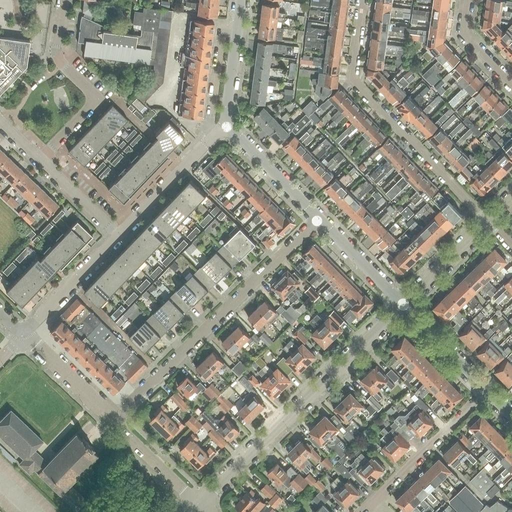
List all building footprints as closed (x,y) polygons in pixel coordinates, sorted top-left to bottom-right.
[(274,0),(274,5),(264,4),(264,6),(263,6),(262,10),(263,11),(263,15),(285,18),(286,13),(279,12),(280,1),(274,0)] [(348,6),(311,0),(310,5),(321,7),(321,6),(332,8),(331,13),(346,15),(347,15),(348,9),(347,8),(348,6)] [(393,2),(376,0),(375,0),(375,7),(376,7),(376,10),(402,13),(403,8),(392,7),(393,2)] [(422,0),(422,1),(433,2),(433,7),(448,10),(449,10),(450,2),(449,2),(450,0),(449,0),(422,0)] [(511,1),(500,0),(487,0),(487,1),(486,1),(485,9),(502,11),(503,6),(506,6),(506,5),(511,6),(511,1)] [(153,65),(154,63),(154,57),(155,51),(156,46),(156,40),(157,34),(158,28),(159,22),(159,16),(160,10),(143,8),(142,12),(134,11),(132,24),(141,25),(140,30),(141,30),(140,36),(103,31),(104,26),(90,20),(91,16),(97,2),(84,1),(82,12),(85,13),(83,17),(82,16),(80,19),(79,34),(78,42),(85,43),(83,55),(149,64),(153,65)] [(198,14),(214,16),(216,17),(217,9),(216,9),(216,6),(199,4),(186,3),(185,7),(189,7),(189,8),(198,9),(198,14)] [(448,10),(433,7),(432,12),(413,10),(412,15),(447,19),(447,17),(448,17),(449,10),(448,10)] [(484,12),(483,19),(501,22),(501,16),(511,17),(511,12),(502,11),(485,9),(486,9),(485,12),(484,12)] [(373,19),(390,21),(391,16),(410,19),(410,14),(402,13),(376,10),(375,12),(374,12),(373,19)] [(325,16),(324,22),(345,25),(345,24),(346,25),(347,18),(346,18),(346,15),(331,13),(320,11),(320,16),(325,16)] [(281,22),(284,22),(285,18),(263,15),(262,19),(261,19),(261,24),(261,25),(277,27),(278,22),(281,22)] [(412,19),(418,20),(431,22),(430,26),(447,29),(448,21),(447,21),(447,19),(412,15),(412,19)] [(390,26),(390,21),(373,19),(372,26),(373,26),(373,28),(409,33),(410,29),(407,28),(407,27),(401,26),(401,27),(390,26)] [(483,19),(484,20),(484,22),(483,22),(482,28),(485,31),(486,30),(488,33),(488,34),(491,38),(493,38),(494,39),(498,36),(502,31),(500,28),(501,22),(496,21),(483,19)] [(188,32),(212,35),(213,23),(190,20),(188,32)] [(511,24),(499,37),(495,41),(497,43),(497,44),(502,49),(511,39),(511,34),(510,32),(511,30),(511,24)] [(260,37),(265,38),(282,40),(284,28),(277,27),(261,25),(261,30),(260,30),(259,35),(260,35),(260,37)] [(345,27),(329,25),(329,30),(307,28),(307,32),(318,33),(328,35),(328,34),(343,36),(344,34),(345,34),(346,27),(345,27)] [(418,30),(417,34),(422,35),(428,36),(444,38),(445,35),(446,36),(447,29),(430,26),(429,31),(418,30)] [(388,35),(409,38),(409,33),(373,28),(373,31),(372,31),(371,38),(388,40),(388,35)] [(187,43),(210,47),(212,35),(188,32),(187,43)] [(306,36),(305,40),(342,46),(342,43),(343,43),(344,37),(343,37),(343,36),(328,34),(328,35),(327,40),(317,38),(306,36)] [(434,55),(435,56),(448,44),(444,41),(444,38),(428,36),(427,47),(429,49),(423,55),(428,60),(434,55)] [(27,57),(29,41),(3,37),(3,38),(0,37),(0,93),(26,66),(27,57)] [(388,40),(371,38),(370,45),(371,45),(370,47),(398,51),(405,52),(405,47),(387,45),(388,40)] [(511,39),(502,49),(503,49),(505,50),(504,51),(509,57),(511,54),(511,39)] [(305,40),(305,45),(321,47),(320,53),(326,53),(342,55),(343,49),(342,49),(342,46),(305,40)] [(258,54),(271,56),(272,50),(277,51),(278,50),(285,51),(285,45),(278,45),(273,44),(259,42),(258,54)] [(185,55),(209,58),(210,47),(187,43),(185,54),(185,55)] [(422,76),(425,79),(453,52),(452,50),(453,50),(448,44),(435,56),(434,55),(438,60),(422,76)] [(368,56),(385,59),(385,54),(397,55),(398,51),(370,47),(370,50),(369,49),(368,56)] [(398,51),(397,55),(396,60),(403,61),(404,56),(405,52),(398,51)] [(440,79),(436,75),(445,66),(449,70),(461,58),(456,53),(455,54),(453,52),(425,79),(431,85),(434,85),(440,79)] [(182,53),(180,67),(184,67),(207,70),(209,58),(185,55),(185,54),(182,53)] [(326,53),(325,56),(325,59),(313,57),(313,61),(340,64),(340,62),(341,62),(342,55),(326,53)] [(256,66),(270,68),(271,56),(258,54),(256,66)] [(368,66),(372,67),(384,69),(384,68),(395,70),(395,66),(396,65),(395,65),(384,64),(385,59),(368,56),(367,64),(368,64),(368,66)] [(464,63),(461,60),(434,87),(434,88),(437,90),(452,75),(457,79),(458,80),(469,68),(470,68),(464,62),(464,63)] [(340,64),(313,61),(313,65),(324,67),(323,72),(338,74),(339,74),(340,68),(339,67),(340,64)] [(268,80),(270,68),(256,66),(254,78),(268,80)] [(182,79),(206,82),(207,70),(184,67),(182,79)] [(372,69),(367,68),(366,75),(372,81),(372,82),(378,88),(378,87),(379,88),(388,79),(387,78),(390,75),(387,71),(372,69)] [(465,87),(476,76),(477,75),(472,69),(471,70),(469,68),(458,80),(457,79),(450,86),(453,89),(460,83),(464,87),(465,87)] [(406,80),(412,74),(413,73),(410,70),(403,77),(406,80)] [(315,92),(322,100),(336,87),(337,80),(338,80),(339,76),(338,75),(338,74),(323,72),(319,72),(318,79),(312,79),(312,84),(316,84),(315,92)] [(415,78),(412,74),(406,80),(409,83),(415,78)] [(163,76),(152,75),(152,78),(159,86),(162,83),(163,76)] [(472,95),(480,87),(481,86),(484,83),(479,77),(478,78),(476,76),(465,87),(464,87),(450,100),(448,102),(449,102),(453,106),(459,101),(459,99),(467,90),(472,95)] [(392,79),(381,90),(381,91),(385,96),(386,96),(388,98),(406,80),(403,77),(396,83),(392,79)] [(159,86),(152,78),(148,82),(155,90),(159,86)] [(268,80),(254,78),(253,90),(267,92),(268,85),(276,86),(277,81),(268,80)] [(181,91),(204,94),(206,82),(182,79),(181,91)] [(395,104),(395,105),(407,94),(403,90),(409,84),(409,83),(406,80),(388,98),(390,99),(389,100),(394,105),(395,104)] [(155,90),(148,82),(144,86),(151,94),(155,90)] [(485,85),(482,88),(466,103),(469,106),(476,100),(480,104),(481,104),(493,93),(493,92),(488,86),(487,87),(485,85)] [(151,94),(144,86),(140,90),(147,98),(151,94)] [(426,94),(427,93),(430,90),(427,86),(423,90),(422,91),(419,94),(422,97),(426,94)] [(335,106),(346,95),(340,88),(324,102),(321,104),(319,107),(323,111),(332,102),(335,106)] [(147,98),(140,90),(135,95),(143,102),(147,98)] [(266,99),(267,92),(253,90),(251,102),(251,101),(251,102),(265,104),(266,99)] [(179,103),(203,106),(204,94),(181,91),(179,103)] [(481,104),(480,104),(473,110),(477,114),(480,111),(484,107),(487,111),(488,112),(500,100),(501,100),(495,94),(494,95),(493,93),(481,104)] [(408,95),(396,107),(403,115),(422,97),(419,94),(413,100),(408,95)] [(150,109),(143,102),(135,95),(128,102),(143,117),(150,109)] [(334,121),(353,102),(351,100),(352,99),(347,95),(346,95),(335,106),(339,109),(331,117),(334,121)] [(442,99),(438,95),(429,104),(433,108),(442,99)] [(422,97),(403,115),(411,123),(423,111),(418,106),(425,100),(422,97)] [(487,111),(481,118),(484,121),(491,115),(495,119),(508,107),(502,102),(500,100),(488,112),(487,111)] [(308,117),(310,115),(318,108),(311,101),(301,110),(308,117)] [(348,119),(360,108),(356,103),(355,104),(353,102),(354,102),(354,101),(353,102),(334,121),(336,124),(345,116),(348,119)] [(201,118),(203,106),(179,103),(178,115),(201,118)] [(272,110),(276,113),(281,108),(278,103),(272,110)] [(418,129),(419,130),(430,119),(426,114),(433,108),(429,104),(423,111),(411,123),(418,130),(418,129)] [(112,105),(105,112),(121,126),(127,120),(112,105)] [(458,111),(458,113),(460,115),(466,109),(463,106),(458,111)] [(272,117),(273,116),(264,108),(254,118),(262,126),(272,116),(272,117)] [(352,123),(335,140),(338,143),(344,138),(344,137),(347,134),(366,116),(364,114),(365,113),(360,108),(348,119),(352,123)] [(426,139),(454,112),(450,108),(435,123),(430,119),(419,130),(420,130),(419,131),(424,137),(425,136),(426,137),(425,138),(426,139)] [(151,109),(147,114),(151,118),(155,113),(151,109)] [(511,111),(509,109),(501,117),(510,126),(511,124),(511,111)] [(105,112),(99,118),(115,133),(121,126),(105,112)] [(280,119),(284,122),(290,117),(287,112),(280,119)] [(151,118),(147,114),(141,120),(145,124),(151,118)] [(454,114),(431,137),(428,139),(431,142),(430,143),(435,148),(435,147),(436,148),(448,136),(447,136),(443,131),(450,125),(449,125),(453,120),(457,117),(454,114)] [(281,125),(271,135),(279,143),(279,144),(289,134),(293,131),(296,134),(310,120),(305,115),(295,124),(293,122),(289,126),(285,122),(281,125)] [(281,125),(273,116),(272,117),(272,116),(262,126),(271,135),(281,125)] [(358,129),(362,133),(373,122),(369,117),(368,118),(366,116),(347,134),(350,137),(350,138),(358,129)] [(183,136),(177,130),(181,126),(171,117),(168,121),(161,128),(177,143),(183,136)] [(474,125),(467,117),(463,121),(470,129),(474,125)] [(99,118),(93,125),(108,139),(115,133),(99,118)] [(321,120),(316,124),(318,126),(320,128),(325,124),(321,120)] [(362,133),(366,137),(357,145),(360,148),(379,129),(378,127),(373,122),(362,133)] [(448,136),(436,148),(438,150),(438,151),(442,156),(443,155),(455,144),(451,139),(460,130),(464,125),(461,122),(457,127),(447,136),(448,136)] [(93,125),(87,131),(102,146),(108,139),(93,125)] [(478,137),(482,133),(474,125),(470,129),(473,132),(478,137)] [(154,140),(151,143),(165,155),(168,152),(177,143),(161,128),(155,135),(157,137),(154,140)] [(292,156),(296,160),(308,149),(305,146),(307,144),(307,145),(314,138),(320,132),(316,128),(310,134),(290,153),(292,155),(292,156)] [(371,143),(375,147),(386,136),(387,135),(382,131),(381,131),(379,129),(360,148),(363,151),(371,143)] [(443,155),(446,158),(445,159),(450,163),(451,163),(463,152),(458,147),(469,136),(473,132),(470,129),(455,144),(443,155)] [(87,131),(80,138),(96,153),(102,146),(87,131)] [(298,139),(295,136),(283,147),(288,152),(288,151),(290,153),(310,134),(307,131),(298,139)] [(30,140),(39,148),(46,140),(37,132),(30,140)] [(492,136),(511,156),(511,141),(510,139),(505,143),(495,133),(492,136)] [(344,138),(338,143),(341,146),(350,137),(347,134),(344,137),(344,138)] [(80,138),(74,144),(90,159),(96,153),(80,138)] [(326,138),(326,139),(320,145),(312,153),(308,149),(296,160),(301,165),(301,164),(303,166),(329,141),(326,138)] [(389,138),(385,141),(370,156),(373,159),(380,152),(384,156),(396,145),(391,140),(390,140),(388,139),(389,138)] [(511,159),(511,160),(492,139),(489,142),(493,146),(493,147),(497,151),(493,156),(507,171),(511,166),(511,159)] [(304,169),(309,174),(321,162),(318,160),(327,151),(326,150),(332,144),(329,141),(303,166),(305,168),(304,169)] [(151,143),(145,149),(160,164),(167,158),(165,155),(151,143)] [(74,144),(68,151),(83,166),(90,159),(74,144)] [(384,156),(388,161),(375,173),(374,171),(369,176),(373,180),(402,153),(400,151),(401,150),(396,145),(384,156)] [(493,156),(484,147),(481,150),(489,159),(485,164),(488,167),(499,179),(506,173),(505,172),(506,171),(507,171),(493,156)] [(357,151),(352,156),(354,159),(363,151),(360,148),(357,151)] [(145,149),(139,156),(154,171),(160,164),(145,149)] [(339,152),(333,158),(335,160),(342,154),(339,152)] [(463,152),(451,163),(451,164),(456,170),(456,169),(459,172),(459,171),(461,173),(467,167),(465,166),(471,160),(463,152)] [(394,167),(397,171),(409,159),(404,154),(403,154),(402,153),(373,180),(376,183),(394,167)] [(342,154),(335,160),(338,163),(344,158),(345,157),(342,154)] [(231,160),(226,155),(217,163),(213,160),(203,170),(212,179),(221,171),(231,160)] [(139,156),(132,162),(148,177),(154,171),(139,156)] [(7,157),(0,164),(0,172),(4,177),(16,165),(7,157)] [(333,158),(325,166),(321,162),(309,174),(313,178),(314,177),(316,179),(335,160),(333,158)] [(231,160),(221,171),(224,174),(220,178),(223,181),(238,167),(236,165),(236,163),(234,161),(232,161),(231,160)] [(322,187),(326,183),(334,175),(330,172),(338,163),(335,160),(316,179),(318,181),(317,182),(322,187)] [(411,161),(399,172),(403,177),(386,193),(389,197),(417,168),(415,167),(416,166),(411,161)] [(132,162),(126,169),(142,184),(148,177),(132,162)] [(482,171),(480,169),(477,166),(476,164),(475,165),(472,168),(476,173),(477,173),(490,186),(493,184),(493,185),(499,179),(488,167),(487,167),(482,171)] [(16,165),(4,177),(13,185),(24,173),(16,165)] [(240,169),(238,167),(223,181),(226,184),(230,180),(234,184),(245,174),(244,173),(244,172),(242,169),(240,169)] [(336,177),(328,186),(324,189),(329,194),(329,193),(331,195),(355,172),(357,170),(354,167),(345,176),(344,175),(339,180),(336,177)] [(461,173),(470,183),(470,184),(474,189),(475,188),(481,195),(482,195),(482,196),(488,190),(488,189),(490,186),(477,173),(476,173),(474,175),(467,167),(461,173)] [(417,168),(389,197),(391,199),(409,183),(413,187),(424,175),(419,169),(419,170),(417,168)] [(126,169),(120,175),(136,190),(142,184),(126,169)] [(358,175),(355,172),(331,195),(333,197),(333,198),(337,202),(349,191),(346,187),(354,179),(358,175)] [(24,173),(13,185),(21,193),(33,181),(24,173)] [(234,192),(237,195),(251,181),(249,179),(249,177),(247,175),(246,175),(245,174),(234,184),(238,188),(234,192)] [(120,175),(114,182),(129,197),(136,190),(120,175)] [(413,187),(417,191),(409,198),(412,201),(431,183),(429,181),(430,180),(424,175),(413,187)] [(191,180),(184,187),(200,202),(206,195),(191,180)] [(349,191),(337,202),(342,207),(342,206),(344,208),(369,183),(366,180),(363,183),(354,191),(351,189),(349,191)] [(33,181),(21,193),(30,201),(41,189),(33,181)] [(251,181),(237,195),(240,198),(244,194),(248,198),(258,188),(257,187),(257,186),(255,183),(254,183),(251,181)] [(114,182),(107,189),(123,204),(129,197),(114,182)] [(369,183),(344,208),(346,210),(346,211),(350,216),(362,204),(358,200),(372,186),(369,183)] [(426,201),(435,193),(438,189),(434,184),(433,185),(431,183),(412,201),(411,202),(414,205),(423,197),(426,201)] [(184,187),(178,194),(194,209),(200,202),(184,187)] [(258,188),(248,198),(251,202),(247,206),(250,209),(265,195),(263,192),(263,191),(260,189),(259,189),(258,188)] [(41,189),(30,201),(38,209),(49,197),(41,189)] [(439,191),(431,199),(442,209),(454,222),(459,217),(458,217),(461,214),(439,191)] [(178,194),(172,200),(187,215),(194,209),(178,194)] [(267,197),(265,195),(250,209),(253,212),(257,208),(261,212),(271,201),(271,199),(269,197),(267,197)] [(11,197),(6,202),(9,205),(14,200),(11,197)] [(47,217),(55,209),(58,205),(49,197),(38,209),(47,217)] [(374,199),(366,207),(362,204),(350,216),(355,220),(357,221),(377,201),(374,199)] [(13,209),(18,204),(14,200),(9,205),(13,209)] [(172,200),(165,207),(181,222),(187,215),(172,200)] [(271,201),(261,212),(253,219),(253,222),(256,225),(263,218),(266,222),(280,208),(274,203),(271,201)] [(377,201),(357,221),(359,223),(358,224),(363,229),(375,217),(371,213),(380,204),(377,201)] [(210,212),(214,216),(221,209),(217,205),(210,212)] [(390,215),(395,210),(390,205),(387,209),(389,211),(378,221),(375,217),(363,229),(367,233),(368,233),(370,235),(390,215)] [(427,210),(423,206),(416,214),(419,217),(424,213),(431,220),(426,224),(439,237),(445,232),(444,231),(446,229),(427,210),(426,211),(427,210)] [(165,207),(159,213),(175,228),(181,222),(165,207)] [(407,207),(400,213),(407,220),(413,214),(413,213),(407,207)] [(455,223),(454,222),(442,209),(437,214),(430,207),(427,210),(446,229),(448,227),(449,228),(455,223)] [(266,227),(262,232),(266,236),(286,216),(285,215),(285,214),(280,208),(266,222),(270,225),(268,227),(266,227)] [(226,215),(222,211),(217,217),(221,220),(226,215)] [(22,218),(26,221),(31,216),(27,213),(22,218)] [(159,213),(153,220),(169,235),(175,228),(159,213)] [(204,219),(208,223),(213,218),(209,214),(204,219)] [(376,242),(388,230),(384,226),(393,218),(390,215),(370,235),(372,237),(371,237),(376,242)] [(31,216),(26,221),(30,225),(34,220),(31,216)] [(262,241),(269,249),(275,243),(271,239),(279,231),(283,235),(295,224),(287,216),(286,216),(266,236),(262,241)] [(203,227),(208,223),(204,219),(199,224),(203,227)] [(153,220),(147,226),(162,241),(169,235),(153,220)] [(70,228),(86,242),(92,236),(76,221),(70,228)] [(412,224),(431,244),(433,242),(434,243),(439,237),(426,224),(422,228),(415,221),(412,224)] [(415,235),(411,239),(424,252),(430,247),(429,246),(431,244),(412,224),(409,227),(408,228),(415,235)] [(248,252),(255,245),(256,244),(240,228),(237,225),(229,233),(232,236),(248,252)] [(384,250),(385,252),(389,249),(392,246),(390,244),(396,238),(392,234),(397,229),(397,228),(394,225),(393,225),(388,230),(376,242),(378,244),(377,245),(383,251),(384,250)] [(147,226),(141,233),(156,248),(162,241),(147,226)] [(208,226),(204,231),(208,234),(212,230),(208,226)] [(196,227),(191,232),(196,236),(200,231),(196,227)] [(64,234),(79,249),(86,242),(70,228),(64,234)] [(196,236),(191,232),(187,237),(191,240),(196,236)] [(141,233),(134,239),(150,254),(156,248),(141,233)] [(64,234),(57,241),(73,255),(79,249),(64,234)] [(402,237),(408,243),(404,247),(417,260),(422,254),(422,253),(424,252),(411,239),(406,234),(402,237)] [(232,236),(220,248),(236,264),(248,252),(232,236)] [(197,238),(192,243),(196,247),(201,242),(197,238)] [(134,239),(128,246),(144,261),(150,254),(134,239)] [(179,245),(183,249),(188,244),(184,240),(179,245)] [(57,241),(51,247),(67,262),(73,255),(57,241)] [(192,243),(189,247),(193,251),(197,248),(196,247),(192,243)] [(299,271),(299,272),(320,251),(318,249),(319,248),(314,243),(303,255),(306,259),(302,264),(301,263),(295,268),(299,271)] [(394,244),(392,246),(389,249),(393,254),(395,252),(408,266),(410,265),(411,265),(417,260),(404,247),(400,251),(398,249),(394,244)] [(179,253),(183,249),(179,245),(174,249),(179,253)] [(128,246),(122,252),(138,267),(144,261),(128,246)] [(45,254),(58,267),(60,269),(67,262),(51,247),(45,254)] [(30,252),(26,248),(25,248),(20,254),(24,258),(30,252)] [(220,248),(209,259),(224,275),(236,264),(220,248)] [(508,278),(511,273),(511,267),(511,266),(507,271),(502,266),(506,261),(506,260),(504,257),(502,257),(494,248),(488,254),(489,255),(487,256),(486,256),(508,278)] [(393,254),(389,249),(385,252),(382,256),(385,259),(388,255),(393,259),(389,263),(388,263),(392,267),(393,267),(397,270),(396,271),(400,276),(406,271),(405,270),(408,266),(395,252),(393,254)] [(320,251),(299,272),(302,275),(311,265),(315,269),(327,257),(323,252),(322,253),(320,251)] [(122,252),(116,259),(131,274),(138,267),(122,252)] [(171,253),(167,258),(171,262),(175,257),(171,253)] [(15,259),(19,263),(24,258),(20,254),(15,259)] [(30,264),(46,279),(58,267),(45,254),(39,260),(37,258),(30,264)] [(485,258),(479,263),(491,276),(496,272),(504,281),(508,278),(486,256),(487,257),(485,258)] [(309,282),(312,285),(312,284),(317,279),(333,264),(331,262),(332,261),(327,257),(315,269),(319,273),(314,277),(309,282)] [(171,262),(167,258),(162,263),(166,266),(171,262)] [(116,259),(109,265),(125,280),(131,274),(116,259)] [(209,259),(197,271),(212,287),(224,275),(209,259)] [(16,266),(12,262),(7,267),(11,271),(16,266)] [(174,262),(170,267),(175,272),(179,267),(174,262)] [(490,290),(492,293),(493,292),(496,289),(487,280),(491,276),(479,263),(473,269),(474,270),(472,271),(472,270),(490,290)] [(40,286),(46,279),(30,264),(24,271),(40,286)] [(328,282),(340,270),(335,265),(335,266),(333,264),(317,279),(320,282),(324,278),(328,282)] [(109,265),(103,272),(119,287),(125,280),(109,265)] [(154,271),(158,275),(163,270),(159,266),(154,271)] [(2,272),(7,276),(11,271),(7,267),(2,272)] [(291,275),(290,274),(291,274),(287,270),(281,277),(282,277),(280,279),(299,299),(300,298),(305,303),(308,300),(296,289),(300,285),(297,281),(294,278),(291,275)] [(344,274),(340,270),(328,282),(331,285),(327,289),(330,292),(346,277),(344,275),(344,274)] [(492,293),(490,290),(472,270),(471,271),(472,272),(470,273),(470,272),(464,278),(476,291),(480,287),(480,286),(491,297),(494,294),(493,292),(492,293)] [(34,292),(40,286),(24,271),(18,277),(34,292)] [(154,280),(158,275),(154,271),(149,276),(154,280)] [(197,271),(185,283),(201,299),(212,287),(197,271)] [(103,272),(97,278),(113,293),(119,287),(103,272)] [(511,276),(504,284),(507,288),(503,292),(506,295),(511,289),(511,276)] [(27,299),(34,292),(18,277),(12,284),(27,299)] [(340,295),(353,283),(348,278),(347,279),(346,277),(330,292),(333,295),(337,291),(340,295)] [(97,278),(91,285),(106,300),(113,293),(97,278)] [(480,303),(472,295),(476,291),(464,278),(458,283),(459,284),(457,286),(480,310),(482,307),(479,304),(480,303)] [(142,284),(146,288),(150,283),(146,279),(142,284)] [(274,290),(278,293),(284,300),(288,296),(295,303),(299,299),(280,279),(277,281),(270,287),(274,290)] [(185,283),(173,294),(189,310),(201,299),(185,283)] [(357,287),(353,283),(340,295),(344,298),(340,302),(343,305),(358,290),(356,288),(357,287)] [(21,306),(27,299),(12,284),(5,291),(21,306)] [(141,293),(146,288),(142,284),(137,289),(141,293)] [(153,284),(148,289),(151,292),(156,288),(153,284)] [(84,292),(89,296),(100,307),(106,300),(91,285),(84,292)] [(476,313),(480,310),(457,286),(455,288),(454,288),(449,293),(461,306),(465,302),(473,310),(476,313)] [(320,296),(316,293),(310,287),(305,292),(314,302),(320,296)] [(327,289),(321,295),(324,298),(330,292),(327,289)] [(351,310),(366,296),(361,291),(360,292),(358,290),(343,305),(346,308),(350,304),(352,307),(351,308),(351,309),(350,310),(351,310)] [(147,291),(142,295),(146,299),(150,294),(147,291)] [(134,292),(129,297),(133,301),(138,296),(134,292)] [(330,292),(324,298),(327,301),(333,295),(330,292)] [(444,299),(442,301),(461,321),(464,325),(468,321),(465,317),(464,318),(457,310),(461,306),(449,293),(443,298),(444,299)] [(173,294),(161,306),(177,322),(189,310),(173,294)] [(350,324),(354,319),(372,302),(366,296),(351,310),(350,310),(343,317),(346,321),(350,324)] [(133,301),(129,297),(125,302),(129,306),(133,301)] [(62,342),(91,312),(77,299),(50,327),(51,328),(51,332),(62,342)] [(257,309),(268,321),(271,324),(280,315),(265,301),(257,309)] [(453,328),(457,332),(464,325),(461,321),(442,301),(440,303),(439,302),(433,308),(434,308),(434,309),(442,316),(441,317),(445,321),(446,321),(450,317),(457,323),(453,328)] [(139,306),(135,302),(123,314),(127,318),(139,306)] [(340,302),(334,308),(337,311),(343,305),(340,302)] [(291,306),(286,311),(296,321),(308,309),(304,304),(299,309),(295,309),(291,306)] [(121,305),(117,310),(121,314),(125,309),(121,305)] [(161,306),(149,318),(165,333),(177,322),(161,306)] [(257,309),(248,318),(262,332),(266,329),(263,326),(268,321),(257,309)] [(112,315),(116,319),(121,314),(117,310),(112,315)] [(296,321),(286,311),(285,310),(281,314),(292,325),(296,321)] [(317,315),(313,318),(334,339),(333,338),(335,336),(336,337),(342,331),(341,330),(338,326),(344,321),(334,311),(328,317),(329,318),(325,322),(317,315)] [(72,353),(101,322),(91,312),(62,342),(62,343),(68,349),(72,353)] [(481,328),(480,326),(476,323),(481,319),(480,318),(484,315),(481,312),(479,313),(477,315),(464,328),(465,330),(460,335),(460,336),(461,337),(466,343),(479,330),(481,328)] [(149,318),(138,329),(137,329),(153,345),(165,333),(149,318)] [(313,334),(325,346),(326,347),(332,341),(331,340),(333,339),(334,339),(313,318),(309,322),(317,330),(313,334)] [(501,326),(496,331),(497,333),(500,330),(502,332),(510,325),(506,321),(501,326)] [(79,359),(83,363),(112,332),(101,322),(72,353),(73,353),(79,359)] [(495,330),(496,331),(501,326),(498,322),(491,329),(493,332),(495,330)] [(135,326),(127,334),(130,337),(129,337),(145,353),(153,345),(137,329),(138,329),(135,326)] [(249,344),(253,340),(256,344),(261,340),(254,333),(250,337),(243,329),(239,326),(235,329),(235,330),(231,333),(230,334),(241,346),(247,341),(249,344)] [(303,327),(298,331),(306,339),(310,335),(303,327)] [(480,331),(479,330),(466,343),(471,348),(473,348),(474,349),(479,343),(481,346),(487,339),(493,332),(491,329),(490,328),(483,335),(480,331)] [(306,339),(298,331),(297,331),(293,336),(301,344),(306,339)] [(87,367),(93,372),(122,342),(112,332),(83,363),(84,363),(86,366),(87,367)] [(268,347),(273,342),(264,333),(259,338),(268,347)] [(479,356),(480,356),(484,361),(499,346),(494,341),(498,337),(494,333),(488,340),(487,339),(481,346),(483,348),(481,350),(478,353),(478,354),(479,356)] [(241,346),(230,334),(230,335),(226,339),(225,339),(226,339),(222,343),(225,347),(235,357),(239,354),(236,351),(241,346)] [(391,357),(386,361),(387,362),(391,366),(393,364),(412,345),(410,343),(411,342),(406,337),(405,337),(392,349),(395,353),(391,357)] [(315,356),(311,353),(302,343),(298,348),(290,340),(286,343),(287,345),(287,344),(307,365),(308,365),(307,364),(309,362),(310,363),(315,357),(315,356)] [(312,345),(307,340),(303,345),(308,349),(312,345)] [(103,382),(104,383),(133,353),(122,342),(93,372),(94,374),(94,373),(97,376),(96,376),(97,377),(98,377),(103,382)] [(284,357),(279,361),(289,372),(294,368),(298,372),(299,373),(305,367),(304,366),(306,365),(307,365),(287,344),(287,345),(283,348),(290,355),(286,359),(284,357)] [(412,345),(393,364),(396,367),(403,360),(406,364),(420,351),(415,346),(414,347),(412,345)] [(492,367),(495,364),(497,361),(499,362),(511,350),(507,346),(503,351),(499,346),(484,361),(489,366),(491,367),(492,367)] [(215,371),(221,366),(223,369),(227,366),(217,355),(213,351),(204,360),(215,371)] [(403,375),(401,377),(405,380),(407,378),(426,359),(424,357),(425,357),(420,351),(406,364),(410,368),(403,375)] [(497,374),(502,379),(511,369),(511,363),(510,362),(511,359),(511,352),(501,363),(501,366),(499,368),(495,371),(496,372),(497,374)] [(133,353),(104,383),(108,387),(114,392),(115,393),(116,392),(119,388),(120,388),(121,387),(120,387),(129,378),(133,382),(148,367),(140,359),(133,353)] [(426,359),(407,378),(410,382),(417,375),(421,379),(434,366),(429,361),(428,361),(426,359)] [(215,371),(204,360),(196,368),(199,372),(209,383),(213,379),(210,376),(215,371)] [(243,373),(248,368),(240,361),(236,365),(243,373)] [(279,361),(275,366),(277,368),(273,372),(266,365),(262,369),(282,390),(283,389),(282,389),(284,387),(285,388),(290,382),(290,381),(285,376),(289,372),(279,361)] [(239,377),(243,373),(236,365),(231,370),(239,377)] [(388,379),(379,370),(376,366),(374,369),(373,368),(367,373),(381,387),(386,383),(391,389),(394,386),(388,380),(388,379)] [(424,383),(417,390),(421,393),(440,374),(438,372),(439,371),(434,366),(421,379),(424,383)] [(261,384),(270,393),(273,397),(274,397),(274,398),(280,392),(279,391),(281,389),(282,390),(262,369),(258,373),(265,380),(261,384)] [(400,378),(391,369),(386,374),(394,383),(400,378)] [(511,369),(502,379),(507,384),(509,385),(509,386),(511,383),(511,369)] [(381,387),(367,373),(362,379),(360,382),(379,401),(382,398),(376,392),(381,387)] [(421,393),(419,395),(422,398),(431,389),(435,394),(448,380),(443,375),(442,376),(440,374),(421,393)] [(254,386),(256,388),(261,383),(253,375),(248,380),(254,386)] [(244,376),(239,381),(250,392),(242,400),(246,404),(255,395),(257,393),(252,388),(254,386),(244,376)] [(191,400),(200,391),(202,392),(206,388),(200,382),(196,386),(187,377),(178,386),(181,389),(191,400)] [(403,382),(410,389),(413,386),(409,382),(410,382),(407,378),(405,380),(403,382)] [(439,398),(432,404),(435,408),(455,388),(453,386),(448,380),(435,394),(439,398)] [(216,399),(221,393),(212,383),(207,388),(214,396),(213,396),(216,399)] [(234,391),(230,386),(229,386),(221,393),(216,399),(221,403),(228,411),(233,405),(227,399),(234,391)] [(214,396),(207,388),(206,389),(206,388),(202,392),(201,393),(208,401),(209,401),(211,403),(216,399),(213,396),(214,396)] [(435,408),(433,409),(437,413),(440,417),(445,412),(441,408),(445,404),(449,408),(462,396),(463,395),(457,390),(455,388),(435,408)] [(175,392),(171,397),(170,397),(180,408),(185,403),(175,392)] [(345,396),(341,400),(355,414),(360,410),(362,412),(363,412),(368,418),(376,411),(370,405),(365,409),(350,393),(347,397),(345,396)] [(255,395),(246,404),(256,414),(260,410),(261,410),(264,408),(264,407),(265,405),(255,395)] [(371,395),(366,400),(378,412),(383,407),(371,395)] [(409,412),(427,430),(432,425),(432,424),(434,422),(434,423),(435,422),(425,412),(429,408),(419,398),(414,403),(416,405),(413,408),(409,412)] [(338,406),(335,409),(347,422),(352,428),(355,428),(357,426),(350,419),(355,414),(341,400),(337,403),(338,406)] [(180,408),(184,411),(189,406),(185,403),(180,408)] [(225,413),(228,411),(221,403),(218,406),(225,413)] [(171,418),(166,413),(169,410),(163,404),(154,414),(156,415),(151,421),(155,425),(154,426),(158,429),(159,428),(160,429),(171,418)] [(238,412),(244,419),(248,422),(249,421),(250,421),(253,419),(253,417),(256,414),(246,404),(238,412)] [(390,406),(386,411),(391,416),(395,411),(390,406)] [(93,448),(92,447),(84,439),(82,438),(81,439),(75,434),(47,463),(41,458),(40,457),(34,450),(40,444),(42,441),(10,410),(0,420),(0,437),(23,460),(22,461),(19,464),(29,474),(33,469),(73,508),(83,498),(69,484),(97,455),(92,450),(93,448)] [(224,416),(220,420),(214,419),(205,410),(200,414),(225,439),(227,436),(230,439),(232,438),(232,439),(236,436),(235,435),(239,431),(236,427),(228,419),(228,420),(224,416)] [(395,421),(411,438),(415,434),(418,437),(420,435),(421,436),(427,430),(409,412),(405,416),(398,416),(393,420),(395,421)] [(190,428),(197,420),(192,415),(184,423),(190,428)] [(329,420),(325,416),(326,416),(325,415),(319,421),(319,422),(317,424),(332,439),(337,444),(343,450),(347,446),(334,433),(342,425),(333,416),(329,420)] [(463,434),(459,438),(462,442),(466,446),(480,434),(490,424),(488,422),(488,421),(483,416),(482,416),(470,427),(469,429),(473,434),(468,439),(463,434)] [(171,418),(160,429),(161,431),(160,432),(164,435),(165,434),(169,438),(174,433),(176,435),(185,426),(178,419),(176,422),(171,418)] [(197,420),(190,428),(195,433),(202,425),(197,420)] [(411,438),(395,421),(390,426),(393,428),(388,432),(384,428),(381,431),(384,435),(402,453),(404,451),(404,452),(410,446),(406,442),(411,438)] [(326,440),(329,443),(332,439),(317,424),(316,426),(315,425),(309,431),(309,432),(310,432),(313,435),(309,439),(318,449),(326,440)] [(490,424),(480,434),(466,446),(469,450),(480,440),(480,439),(485,444),(498,431),(492,425),(491,426),(490,424)] [(213,428),(207,433),(211,437),(216,432),(213,428)] [(361,436),(362,435),(357,429),(353,429),(350,433),(352,434),(357,440),(361,436)] [(503,437),(498,431),(485,444),(489,448),(483,454),(486,457),(505,439),(503,437)] [(221,448),(222,447),(227,443),(216,432),(211,437),(221,448)] [(365,432),(362,435),(361,436),(363,438),(376,452),(380,447),(373,439),(369,435),(365,432)] [(201,447),(196,442),(199,439),(192,433),(183,442),(186,445),(181,450),(185,454),(184,455),(188,458),(189,457),(190,458),(201,447)] [(352,434),(347,439),(353,445),(357,440),(352,434)] [(382,449),(395,461),(400,456),(400,455),(402,453),(384,435),(381,439),(387,445),(382,449)] [(505,439),(486,457),(489,460),(495,454),(500,459),(511,447),(511,445),(507,440),(506,441),(505,439)] [(310,454),(314,458),(317,461),(321,457),(307,443),(305,445),(301,440),(299,442),(299,441),(295,444),(296,445),(294,447),(306,458),(310,454)] [(462,460),(463,460),(467,456),(474,464),(477,460),(470,453),(457,440),(458,441),(456,442),(455,442),(450,447),(462,460)] [(16,460),(0,444),(0,451),(12,464),(16,460)] [(337,444),(332,449),(341,457),(346,452),(343,450),(337,444)] [(361,452),(355,445),(351,448),(357,455),(361,452)] [(211,451),(210,450),(209,449),(206,451),(201,447),(190,458),(191,460),(190,460),(194,464),(195,463),(199,467),(204,462),(206,463),(215,454),(211,451)] [(301,470),(302,469),(307,474),(310,471),(306,466),(310,462),(306,458),(294,447),(293,448),(292,447),(288,451),(289,452),(288,453),(292,457),(291,459),(301,470)] [(448,449),(442,455),(455,468),(459,464),(466,471),(470,468),(463,460),(462,460),(450,447),(450,448),(449,449),(448,449)] [(507,467),(511,462),(511,447),(500,459),(493,465),(497,469),(503,463),(506,467),(507,467)] [(361,453),(358,456),(378,477),(381,475),(385,471),(384,470),(385,469),(373,457),(369,461),(361,453)] [(483,454),(478,458),(481,462),(480,463),(486,457),(483,454)] [(338,461),(342,464),(347,460),(343,456),(338,461)] [(378,477),(358,456),(354,460),(357,463),(353,467),(349,472),(357,480),(361,476),(369,484),(370,483),(371,484),(375,480),(378,477)] [(334,465),(326,457),(321,462),(328,470),(334,465)] [(489,460),(486,457),(480,463),(483,467),(490,461),(489,460)] [(436,460),(432,465),(444,477),(447,475),(455,483),(459,480),(438,458),(438,459),(439,459),(437,461),(436,460)] [(511,462),(507,467),(506,467),(493,480),(496,484),(510,471),(511,472),(511,462)] [(299,493),(308,483),(304,479),(300,475),(299,475),(291,467),(286,472),(277,464),(277,463),(268,473),(279,484),(281,482),(289,488),(291,486),(299,493)] [(352,475),(341,464),(337,469),(347,480),(352,475)] [(444,477),(432,465),(431,465),(432,466),(431,467),(430,466),(424,472),(437,484),(440,481),(447,488),(451,485),(444,477)] [(485,497),(488,494),(486,492),(495,484),(485,473),(488,471),(485,468),(470,482),(485,497)] [(424,472),(425,473),(423,474),(423,473),(417,479),(430,491),(433,488),(446,501),(449,498),(444,492),(437,484),(424,472)] [(313,484),(317,481),(309,473),(304,478),(311,486),(313,484)] [(466,473),(463,476),(468,481),(471,478),(466,473)] [(337,477),(334,480),(353,501),(356,498),(356,499),(361,494),(359,493),(360,492),(349,480),(344,485),(337,477)] [(430,491),(417,479),(418,480),(416,481),(415,480),(410,486),(410,487),(411,487),(422,498),(426,495),(433,502),(437,499),(429,491),(430,491)] [(317,481),(313,484),(321,492),(326,487),(319,480),(317,481)] [(353,501),(334,480),(330,484),(337,492),(333,496),(345,508),(346,507),(347,508),(351,504),(353,501)] [(266,484),(262,489),(261,490),(265,493),(270,498),(276,492),(270,487),(266,484)] [(491,497),(500,489),(495,484),(487,492),(486,492),(491,497)] [(511,511),(511,508),(509,508),(497,501),(490,507),(486,505),(485,506),(465,486),(449,501),(450,504),(457,511),(511,511)] [(408,487),(403,493),(415,505),(419,502),(426,509),(428,511),(431,511),(434,510),(422,498),(411,487),(410,487),(409,488),(408,487)] [(259,497),(255,501),(251,497),(252,497),(255,494),(255,493),(255,494),(251,491),(252,490),(251,490),(248,494),(247,493),(240,500),(241,500),(236,506),(241,511),(258,511),(266,504),(259,497)] [(320,492),(316,496),(311,501),(318,509),(314,511),(330,511),(323,505),(328,500),(320,492)] [(402,493),(403,494),(402,495),(401,494),(395,500),(406,511),(408,511),(412,509),(414,511),(421,511),(415,505),(403,493),(402,493)] [(268,503),(273,508),(274,509),(276,506),(282,500),(276,494),(268,503)] [(291,494),(287,499),(291,503),(295,499),(291,494)]
